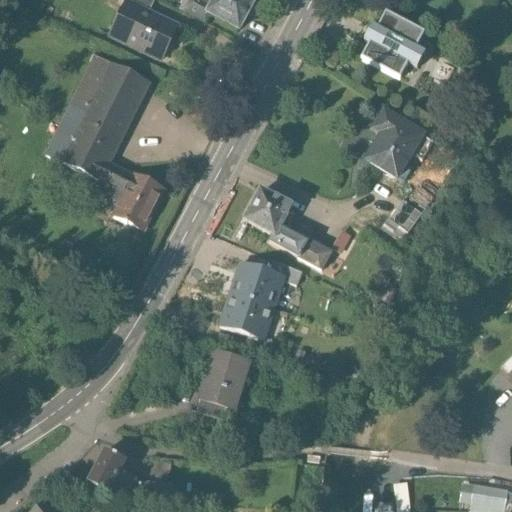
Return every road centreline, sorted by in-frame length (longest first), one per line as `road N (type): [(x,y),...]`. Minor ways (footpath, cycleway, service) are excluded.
road 1 (secondary): [(312,0),(125,340),(70,402),(0,449)]
road 2 (track): [(87,433),(189,463),(361,456),(406,463)]
